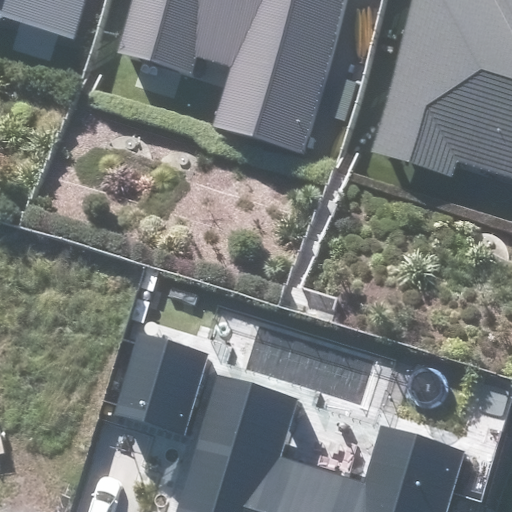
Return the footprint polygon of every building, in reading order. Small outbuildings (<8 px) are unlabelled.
[(0,0),(0,13),(72,32),(80,0),(0,0)] [(214,129),(301,154),(344,0),(129,0),(114,54),(190,76),(195,58),(232,69),(214,129)] [(459,162),(511,177),(511,0),(412,0),(370,153),(455,177),(459,162)] [(114,416),(184,436),(207,353),(137,334),(114,416)] [(299,401),(216,376),(173,511),(448,511),(467,451),(380,425),(362,481),(282,457),(299,401)]
